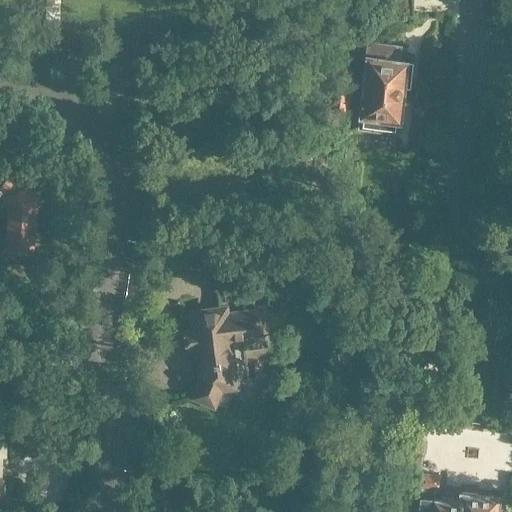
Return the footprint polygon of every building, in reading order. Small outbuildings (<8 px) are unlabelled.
[(358,129),(398,133),(404,86),(410,87),(413,62),(394,60),(396,45),(367,42),(366,54),(365,53),(362,79),(353,78),(353,70),(333,68),(328,113),(348,114),(352,85),(361,86),(358,118),(359,118),(358,129)] [(5,247),(32,250),(37,197),(33,187),(0,164),(0,196),(1,195),(2,195),(8,210),(5,247)] [(244,294),(246,305),(267,302),(266,291),(244,294)] [(269,337),(264,306),(192,316),(194,330),(188,331),(191,350),(196,349),(201,380),(194,397),(217,407),(223,392),(240,389),(233,341),(267,337),(269,338),(269,337)] [(428,391),(424,423),(447,425),(450,394),(428,391)] [(461,492),(460,501),(434,498),(435,487),(439,487),(440,475),(420,473),(418,487),(423,487),(422,496),(420,496),(418,511),(496,511),(498,496),(461,492)]
